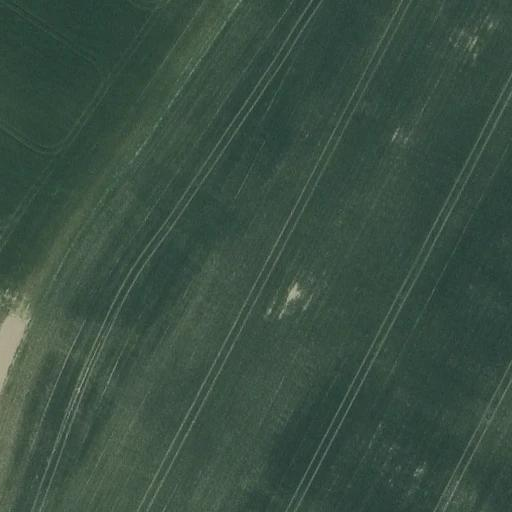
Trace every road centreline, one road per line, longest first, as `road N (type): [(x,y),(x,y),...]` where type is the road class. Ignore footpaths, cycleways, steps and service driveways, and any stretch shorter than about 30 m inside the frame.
road 1 (motorway): [(289,511),(481,0)]
road 2 (motorway): [(319,511),(511,73)]
road 3 (track): [(21,511),(68,443),(97,431),(321,511)]
road 4 (motorway): [(427,0),(300,319)]
road 5 (motorway): [(393,0),(313,228),(300,319)]
road 6 (motorway): [(300,319),(233,511)]
